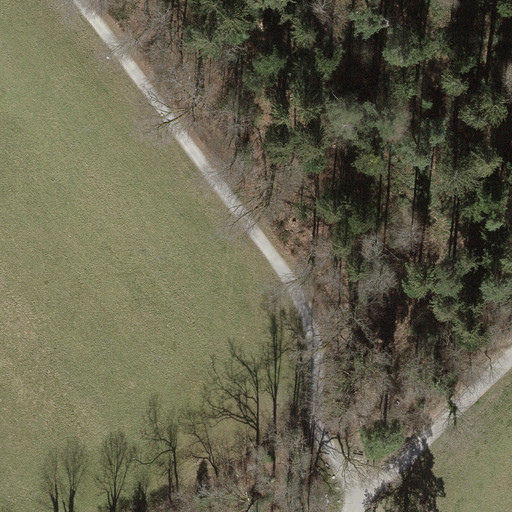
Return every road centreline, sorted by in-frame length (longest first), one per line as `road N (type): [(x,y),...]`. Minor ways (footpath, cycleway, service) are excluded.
road 1 (track): [(357,501),(317,429),(310,315),(84,0)]
road 2 (track): [(511,356),(357,501)]
